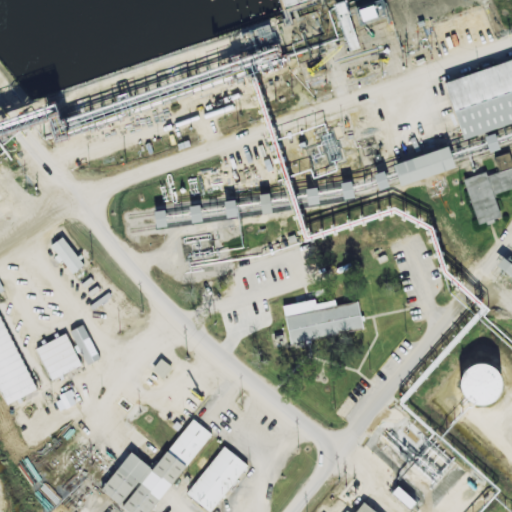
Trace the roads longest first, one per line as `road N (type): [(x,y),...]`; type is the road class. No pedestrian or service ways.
road 1 (residential): [(337,461),(226,371),(82,212),(0,104)]
road 2 (residential): [(295,511),(511,238)]
road 3 (residential): [(420,143),(373,0)]
